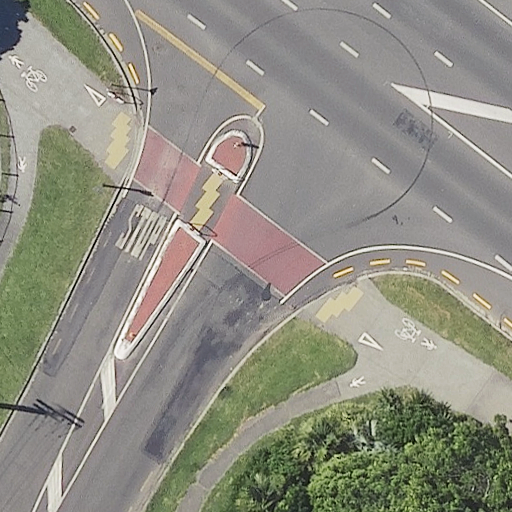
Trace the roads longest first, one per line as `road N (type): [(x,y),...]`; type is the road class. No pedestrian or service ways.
road 1 (residential): [(51,511),(314,0)]
road 2 (primary): [(317,0),(511,150)]
